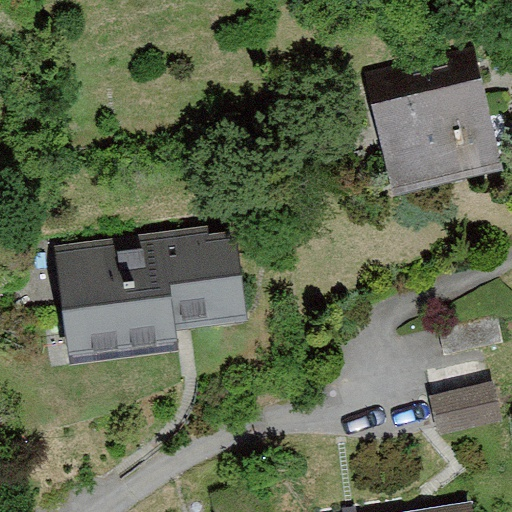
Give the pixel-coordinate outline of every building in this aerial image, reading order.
[(511,151),(488,44),(376,69),(401,182),(511,158),(511,151)] [(228,220),(57,237),(68,343),(172,333),(170,312),(236,306),(228,220)] [(442,425),(506,420),(503,382),(439,388),(442,425)] [(279,511),(269,463),(206,476),(214,511),(279,511)] [(478,511),(475,486),(320,508),(320,511),(478,511)]
